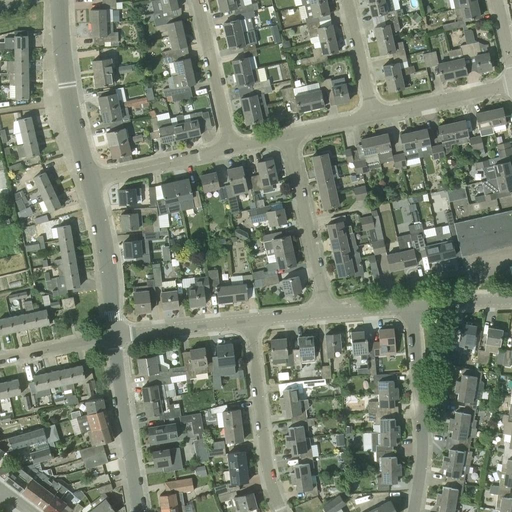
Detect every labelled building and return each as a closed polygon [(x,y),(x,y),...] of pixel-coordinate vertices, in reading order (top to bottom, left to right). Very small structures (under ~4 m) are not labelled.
[(179,8),(176,0),(154,0),(152,1),(154,14),(153,13),(145,15),(147,22),(155,20),(169,17),(175,16),(174,10),(179,8)] [(235,15),(254,10),(252,4),(246,5),(246,6),(245,6),(243,0),(218,0),(221,12),(234,9),(235,15)] [(383,14),(385,20),(397,17),(403,16),(401,9),(394,11),(391,0),(385,0),(369,4),(372,16),(383,14)] [(327,1),(305,6),(307,18),(306,18),(307,25),(319,22),(318,16),(330,13),(327,1)] [(116,3),(102,3),(103,9),(91,10),(91,23),(113,22),(112,9),(117,8),(116,3)] [(444,31),(463,27),(466,26),(465,20),(480,17),(477,4),(461,8),(455,9),(458,21),(451,23),(443,25),(444,31)] [(255,16),(254,10),(235,15),(236,20),(223,23),(226,36),(243,33),(254,30),(251,17),(255,16)] [(418,21),(421,17),(416,13),(413,17),(418,21)] [(169,36),(184,33),(181,20),(170,23),(169,17),(155,20),(156,26),(167,24),(169,36)] [(374,28),(377,41),(392,38),(391,32),(400,30),(397,17),(385,20),(386,25),(374,28)] [(92,37),(104,36),(104,42),(118,42),(118,35),(113,35),(113,22),(91,23),(92,37)] [(321,27),(319,22),(307,25),(311,44),(320,42),(335,38),(332,25),(321,27)] [(492,69),(488,53),(481,55),(478,42),(475,40),(473,31),(471,30),(471,29),(468,30),(467,26),(466,26),(463,27),(466,44),(469,58),(475,57),(479,72),(492,69)] [(163,58),(177,55),(176,49),(187,46),(184,33),(169,36),(172,49),(162,52),(163,58)] [(243,33),(226,36),(229,49),(242,46),(244,52),(256,49),(255,43),(246,45),(243,33)] [(0,48),(15,49),(28,48),(28,36),(15,36),(15,37),(5,38),(5,42),(0,42),(0,48)] [(338,52),(335,38),(320,42),(321,47),(312,49),(314,56),(300,59),(301,65),(302,66),(316,63),(328,60),(327,54),(338,52)] [(392,52),(393,58),(406,55),(403,42),(393,44),(392,38),(377,41),(380,55),(392,52)] [(464,59),(469,58),(466,44),(460,46),(460,48),(463,59),(463,58),(464,59)] [(15,49),(15,61),(28,61),(28,48),(15,49)] [(256,49),(244,52),(245,58),(232,61),(235,74),(251,70),(248,57),(257,55),(256,49)] [(439,65),(439,64),(436,51),(429,53),(432,66),(438,65),(439,65)] [(426,68),(432,66),(429,53),(423,54),(426,68)] [(178,75),(193,71),(190,58),(178,61),(177,55),(163,58),(165,64),(175,62),(178,75)] [(386,79),(402,76),(415,72),(414,65),(400,69),(399,63),(407,61),(407,60),(406,56),(406,55),(393,58),(394,64),(383,66),(386,79)] [(95,74),(113,71),(111,58),(93,61),(95,74)] [(467,74),(464,59),(463,58),(463,59),(450,61),(454,77),(467,74)] [(28,61),(15,61),(7,61),(7,73),(9,73),(28,73),(28,61)] [(450,61),(439,64),(439,65),(438,65),(442,80),(454,77),(450,61)] [(251,70),(235,74),(238,87),(251,84),(252,90),(265,87),(269,86),(270,86),(269,79),(260,81),(257,69),(251,70)] [(113,71),(95,74),(96,87),(115,84),(113,71)] [(193,71),(178,75),(173,76),(175,88),(170,89),(169,87),(163,89),(165,97),(172,96),(191,92),(190,85),(196,84),(193,71)] [(28,73),(9,73),(10,85),(16,85),(28,85),(28,73)] [(402,76),(386,79),(389,92),(405,88),(402,76)] [(325,80),(327,92),(333,90),(336,104),(349,101),(344,78),(331,80),(331,78),(325,80)] [(321,90),(308,93),(312,109),(324,106),(321,93),(327,92),(325,80),(319,81),(321,90)] [(28,85),(16,85),(16,98),(29,98),(28,85)] [(260,108),(257,95),(266,93),(265,87),(252,90),(253,96),(240,98),(243,111),(260,108)] [(299,112),(312,109),(308,93),(295,96),(293,87),(287,88),(290,100),(296,99),(299,112)] [(101,110),(119,106),(123,105),(123,108),(125,108),(131,106),(130,100),(122,102),(122,99),(118,100),(115,88),(103,91),(104,96),(99,97),(101,110)] [(284,101),(290,100),(287,88),(281,89),(284,101)] [(191,92),(172,96),(173,102),(193,97),(191,92)] [(128,116),(125,108),(123,108),(123,105),(119,106),(101,110),(104,123),(122,119),(122,118),(128,116)] [(267,106),(260,108),(243,111),(246,124),(270,119),(267,106)] [(502,108),(489,111),(493,126),(506,123),(503,113),(504,113),(503,109),(502,108)] [(208,111),(202,113),(202,111),(190,114),(191,121),(184,122),(188,137),(201,134),(200,128),(205,126),(204,119),(210,118),(208,111)] [(479,129),(493,126),(489,111),(487,111),(483,111),(483,112),(476,114),(479,129)] [(184,122),(183,114),(176,116),(178,124),(172,125),(175,140),(188,137),(184,122)] [(31,117),(19,120),(12,122),(14,134),(21,132),(34,129),(31,117)] [(158,122),(157,117),(151,119),(154,132),(160,131),(162,143),(175,140),(172,125),(170,119),(158,122)] [(456,145),(470,142),(465,120),(457,122),(457,121),(454,122),(454,123),(452,123),(456,144),(456,145)] [(438,126),(442,141),(442,144),(437,146),(439,158),(445,157),(445,155),(447,154),(449,153),(450,152),(451,150),(452,148),(452,147),(452,145),(456,144),(452,123),(449,124),(449,123),(446,124),(446,125),(438,126)] [(130,137),(131,137),(130,134),(126,135),(124,128),(107,133),(110,145),(131,140),(130,137)] [(37,141),(34,129),(21,132),(24,144),(37,141)] [(418,153),(431,149),(432,154),(433,159),(439,158),(437,146),(431,147),(430,144),(427,129),(419,131),(419,130),(415,131),(413,132),(418,150),(418,153)] [(407,133),(400,135),(404,153),(398,154),(401,166),(407,165),(405,156),(418,153),(418,150),(413,132),(411,132),(407,133)] [(374,136),(379,159),(393,156),(387,134),(380,135),(376,135),(376,136),(374,136)] [(365,162),(379,159),(374,136),(372,137),(372,136),(368,137),(368,138),(361,140),(364,155),(365,159),(359,161),(362,173),(368,172),(365,162)] [(481,136),(475,137),(478,149),(483,148),(481,136)] [(472,150),(478,149),(475,137),(469,138),(472,150)] [(133,145),(132,142),(132,143),(131,140),(110,145),(113,158),(131,154),(129,146),(133,145)] [(37,141),(24,144),(17,146),(19,158),(27,156),(39,154),(37,141)] [(497,145),(498,150),(510,148),(509,142),(497,145)] [(511,154),(510,148),(498,150),(500,157),(511,154)] [(347,163),(353,161),(351,149),(345,150),(347,163)] [(315,170),(330,166),(327,153),(317,155),(313,156),(312,156),(315,170)] [(395,168),(401,166),(398,154),(393,156),(393,160),(395,168)] [(250,176),(254,191),(270,187),(269,184),(277,182),(272,159),(258,163),(260,174),(250,176)] [(0,193),(0,196),(10,194),(9,186),(8,187),(5,169),(4,169),(2,160),(0,160),(0,193)] [(477,168),(490,165),(488,160),(476,162),(477,168)] [(357,174),(362,173),(359,161),(354,162),(356,174),(357,174)] [(509,161),(494,165),(495,170),(485,173),(487,180),(511,174),(511,173),(511,172),(511,171),(511,169),(509,161)] [(9,166),(11,174),(14,173),(13,171),(22,168),(20,163),(9,166)] [(336,165),(330,166),(315,170),(316,177),(317,181),(317,180),(318,183),(333,179),(339,178),(336,165)] [(231,184),(225,186),(228,200),(231,214),(239,212),(235,195),(248,192),(242,166),(227,170),(231,184)] [(201,176),(205,192),(217,188),(221,202),(228,200),(225,186),(219,187),(216,172),(201,176)] [(39,189),(51,184),(45,173),(34,178),(39,189)] [(476,203),(497,198),(496,192),(511,188),(511,174),(487,180),(490,194),(475,197),(476,203)] [(175,181),(179,201),(192,198),(194,208),(202,206),(198,190),(191,192),(188,178),(175,181)] [(319,189),(321,196),(336,192),(333,179),(318,183),(318,185),(318,189),(319,189)] [(181,211),(179,201),(175,181),(161,185),(164,198),(157,200),(157,207),(158,216),(169,214),(181,211)] [(51,184),(39,189),(44,200),(56,195),(51,184)] [(359,187),(362,199),(368,198),(365,186),(360,187),(359,187)] [(449,202),(467,198),(464,186),(446,190),(449,202)] [(157,207),(157,200),(155,187),(149,187),(150,208),(157,207)] [(356,200),(362,199),(359,187),(353,188),(356,200)] [(120,204),(136,203),(135,195),(141,195),(141,188),(119,190),(120,204)] [(339,206),(336,192),(321,196),(324,209),(339,206)] [(56,195),(44,200),(39,203),(43,211),(48,209),(50,212),(61,206),(56,195)] [(20,198),(16,200),(18,206),(28,202),(25,196),(20,198)] [(391,208),(408,206),(407,198),(390,201),(391,208)] [(283,208),(271,211),(270,205),(248,210),(250,218),(258,217),(259,221),(269,219),(270,225),(286,222),(283,208)] [(30,207),(18,212),(20,219),(33,213),(30,207)] [(158,216),(157,207),(150,208),(134,209),(134,213),(142,212),(142,215),(151,214),(151,222),(151,223),(154,223),(154,232),(158,231),(160,231),(158,216)] [(372,216),(375,228),(376,235),(377,241),(380,253),(386,252),(377,210),(371,211),(372,216)] [(511,242),(511,210),(454,223),(457,236),(461,254),(511,242)] [(123,229),(142,227),(143,233),(154,232),(154,223),(151,223),(151,222),(143,223),(142,215),(142,212),(134,213),(121,214),(123,229)] [(457,236),(454,223),(451,212),(446,213),(451,238),(457,236)] [(36,224),(49,220),(47,215),(34,219),(36,224)] [(372,216),(366,217),(369,229),(375,228),(372,216)] [(363,231),(369,229),(366,217),(360,218),(363,231)] [(330,238),(345,234),(353,233),(351,225),(344,227),(342,221),(327,224),(330,238)] [(414,224),(418,245),(424,243),(423,238),(420,223),(414,224)] [(417,264),(413,246),(418,245),(414,224),(408,226),(410,233),(397,237),(400,252),(403,267),(406,267),(410,267),(409,266),(417,264)] [(57,227),(59,240),(72,238),(70,225),(57,227)] [(158,231),(154,232),(143,233),(143,240),(143,241),(146,241),(148,240),(159,239),(159,235),(158,231)] [(289,236),(279,238),(278,232),(263,236),(267,256),(275,254),(293,250),(289,236)] [(348,248),(345,234),(330,238),(333,251),(348,248)] [(43,236),(38,237),(38,235),(24,237),(25,245),(39,243),(44,242),(43,236)] [(179,243),(187,242),(185,235),(177,236),(179,243)] [(423,238),(424,243),(429,262),(436,260),(436,261),(440,260),(440,259),(442,259),(438,243),(436,235),(423,238)] [(61,252),(74,250),(72,238),(59,240),(61,252)] [(141,255),(141,249),(140,240),(124,242),(125,257),(141,255)] [(374,254),(380,253),(377,241),(372,242),(371,242),(374,254)] [(452,241),(438,243),(442,259),(444,258),(444,259),(448,258),(448,257),(455,256),(452,241)] [(39,243),(25,245),(26,251),(45,248),(44,242),(39,243)] [(336,264),(360,259),(357,246),(348,248),(333,251),(336,264)] [(55,265),(57,265),(76,262),(74,250),(61,252),(62,259),(54,260),(55,265)] [(268,271),(286,267),(296,265),(293,250),(275,254),(276,261),(266,264),(268,271)] [(403,267),(400,252),(387,255),(390,270),(398,269),(402,268),(401,268),(403,267)] [(374,255),(368,257),(371,269),(377,267),(374,255)] [(363,274),(360,259),(336,264),(339,277),(341,277),(344,276),(354,274),(354,276),(363,274)] [(76,262),(57,265),(59,277),(65,276),(78,274),(76,262)] [(162,288),(161,289),(164,309),(163,309),(163,310),(179,308),(176,287),(175,280),(162,282),(160,267),(153,268),(154,279),(155,286),(162,285),(162,288)] [(261,279),(265,278),(263,270),(252,273),(252,274),(253,280),(261,279)] [(208,273),(208,279),(210,292),(217,291),(218,303),(233,302),(232,285),(220,286),(219,278),(218,272),(208,273)] [(80,286),(78,274),(65,276),(67,288),(80,286)] [(248,300),(247,288),(255,287),(253,280),(252,274),(243,275),(243,283),(232,285),(233,302),(248,300)] [(277,275),(265,278),(261,279),(262,286),(262,287),(279,283),(277,275)] [(302,291),(298,277),(282,280),(285,295),(302,291)] [(210,292),(208,279),(195,280),(195,278),(181,279),(182,288),(187,288),(188,287),(191,306),(205,305),(204,292),(210,292)] [(156,298),(155,286),(154,279),(151,280),(148,280),(147,280),(147,285),(133,287),(136,313),(151,311),(149,298),(156,298)] [(255,287),(255,288),(262,286),(261,279),(253,280),(255,287)] [(64,309),(70,308),(75,307),(73,297),(62,299),(64,309)] [(25,302),(27,314),(22,315),(25,329),(38,326),(33,307),(32,300),(25,302)] [(50,324),(47,309),(40,311),(39,305),(33,307),(38,326),(50,324)] [(22,315),(10,317),(13,332),(25,329),(22,315)] [(10,317),(0,319),(0,329),(1,334),(13,332),(10,317)] [(458,346),(473,348),(476,326),(462,323),(458,346)] [(488,328),(484,351),(479,350),(477,363),(487,364),(489,352),(498,354),(502,330),(488,328)] [(387,345),(395,344),(393,329),(379,330),(380,342),(373,342),(374,356),(387,355),(387,345)] [(352,350),(360,350),(361,353),(368,353),(367,339),(365,339),(364,331),(351,332),(352,345),(352,350)] [(333,351),(341,350),(340,334),(326,335),(328,358),(334,358),(333,351)] [(302,369),(301,360),(315,358),(313,336),(299,337),(300,349),(293,350),(294,366),(294,370),(302,369)] [(271,340),(273,364),(286,363),(286,367),(294,366),(293,350),(287,350),(286,338),(271,340)] [(228,375),(236,374),(234,364),(232,344),(217,346),(219,362),(213,362),(213,368),(213,370),(213,376),(228,375)] [(511,344),(511,350),(511,349),(511,350),(511,351),(505,349),(502,365),(509,367),(511,356),(511,355),(511,344)] [(190,349),(192,364),(184,365),(185,366),(186,375),(187,379),(191,379),(196,378),(196,373),(208,371),(204,347),(190,349)] [(461,349),(452,348),(449,361),(458,363),(461,349)] [(159,363),(157,363),(156,356),(137,359),(140,376),(161,373),(162,378),(170,377),(186,375),(185,366),(167,368),(167,367),(159,363)] [(70,368),(73,382),(85,380),(82,365),(70,368)] [(323,379),(325,379),(331,379),(330,366),(321,366),(323,379)] [(58,371),(61,385),(73,382),(70,368),(58,371)] [(455,386),(483,391),(484,383),(482,381),(481,381),(482,371),(471,369),(470,376),(462,374),(461,381),(456,381),(455,386)] [(46,373),(49,387),(61,385),(58,371),(46,373)] [(37,390),(49,387),(46,373),(34,376),(37,390)] [(374,394),(379,394),(398,394),(398,388),(394,388),(393,381),(388,381),(388,374),(373,375),(374,387),(374,394)] [(159,385),(157,385),(142,388),(144,401),(168,397),(176,396),(175,389),(174,389),(173,383),(171,383),(170,377),(162,378),(158,379),(159,385)] [(9,396),(21,394),(18,379),(6,382),(9,396)] [(279,398),(280,404),(300,401),(299,393),(303,392),(303,387),(326,385),(325,379),(323,379),(290,382),(291,389),(283,390),(284,398),(279,398)] [(0,383),(0,398),(9,396),(6,382),(0,383)] [(481,398),(483,391),(455,386),(454,392),(459,393),(457,400),(466,401),(465,407),(476,409),(478,399),(479,400),(481,398)] [(54,395),(55,399),(56,404),(65,402),(64,397),(61,398),(60,394),(54,395)] [(368,402),(368,413),(386,413),(386,407),(394,407),(394,399),(398,399),(398,394),(379,394),(380,402),(374,402),(368,402)] [(74,404),(72,395),(64,397),(65,402),(65,405),(74,404)] [(147,416),(159,414),(160,420),(180,417),(181,416),(179,403),(169,405),(168,397),(144,401),(147,416)] [(105,409),(103,398),(86,401),(89,414),(105,409)] [(308,400),(300,401),(280,404),(281,409),(285,409),(287,416),(291,415),(292,421),(307,419),(306,410),(307,409),(309,407),(308,400)] [(240,410),(228,411),(227,404),(215,407),(211,408),(212,413),(223,412),(225,427),(241,425),(240,410)] [(477,420),(474,420),(476,409),(465,407),(459,406),(458,412),(455,412),(454,419),(450,418),(449,424),(475,428),(477,420)] [(82,433),(87,432),(92,430),(110,425),(105,409),(89,414),(81,416),(77,417),(82,433)] [(73,419),(77,417),(81,416),(80,410),(71,412),(73,419)] [(181,416),(180,417),(181,423),(190,422),(192,432),(196,432),(196,437),(202,436),(199,413),(181,416)] [(386,413),(368,413),(368,421),(375,420),(376,425),(380,425),(381,432),(400,432),(399,426),(395,426),(395,419),(386,419),(386,413)] [(314,418),(307,419),(292,421),(292,427),(288,428),(289,435),(285,436),(286,442),(305,438),(305,430),(308,430),(308,426),(314,425),(314,418)] [(151,443),(177,439),(175,424),(149,428),(151,443)] [(470,446),(471,437),(473,437),(475,436),(477,428),(475,428),(449,424),(448,429),(452,430),(451,437),(455,438),(454,444),(470,446)] [(48,443),(54,442),(50,429),(52,428),(51,425),(43,427),(46,439),(47,442),(48,443)] [(87,432),(92,446),(101,443),(114,439),(110,425),(92,430),(87,432)] [(225,427),(227,442),(243,440),(241,425),(225,427)] [(0,457),(5,451),(46,439),(43,427),(20,434),(0,439),(0,457)] [(0,439),(20,434),(19,427),(0,432),(0,439)] [(372,451),(376,451),(393,451),(393,445),(396,444),(395,437),(400,437),(400,432),(381,432),(371,432),(372,451)] [(503,453),(511,453),(511,434),(511,435),(505,434),(504,441),(505,441),(504,449),(498,448),(498,452),(503,453)] [(313,457),(312,445),(310,438),(305,438),(286,442),(287,447),(291,446),(292,454),(300,452),(301,458),(313,457)] [(213,442),(214,449),(225,448),(224,441),(213,442)] [(36,446),(35,446),(37,451),(49,447),(48,443),(47,442),(36,446)] [(54,442),(48,443),(50,451),(56,450),(54,442)] [(101,443),(92,446),(79,450),(82,459),(83,459),(104,452),(101,443)] [(443,461),(462,465),(463,456),(468,457),(470,446),(454,444),(453,450),(449,449),(448,454),(447,454),(445,455),(445,456),(444,456),(443,461)] [(49,447),(37,451),(30,453),(34,464),(52,458),(49,447)] [(180,447),(168,449),(153,452),(155,467),(168,465),(169,471),(184,468),(182,460),(180,447)] [(208,456),(212,456),(225,455),(225,448),(214,449),(207,450),(208,456)] [(381,462),(382,470),(401,469),(401,464),(396,464),(396,457),(393,457),(393,451),(376,451),(377,462),(381,462)] [(105,452),(104,452),(83,459),(86,469),(108,462),(105,452)] [(245,452),(228,454),(230,469),(246,467),(245,452)] [(511,453),(503,453),(502,464),(507,464),(506,472),(511,473),(511,453)] [(314,468),(313,457),(301,458),(302,464),(294,465),(295,473),(290,473),(291,479),(311,476),(310,468),(314,468)] [(452,482),(463,484),(465,472),(461,471),(462,465),(443,461),(442,467),(446,468),(445,475),(447,475),(446,481),(452,482)] [(32,478),(37,470),(38,470),(36,468),(35,468),(34,464),(13,471),(0,474),(0,475),(21,492),(32,478)] [(0,474),(13,471),(11,465),(0,468),(0,474)] [(198,475),(201,474),(201,477),(207,476),(205,466),(197,468),(198,475)] [(240,490),(238,483),(248,482),(246,467),(230,469),(231,483),(227,484),(214,487),(217,496),(236,491),(240,490)] [(401,469),(382,470),(382,477),(377,477),(378,490),(389,489),(389,483),(397,483),(397,475),(401,475),(401,469)] [(46,474),(43,472),(42,473),(37,470),(32,478),(21,492),(29,497),(46,474)] [(494,486),(493,490),(510,492),(510,486),(511,486),(511,473),(506,472),(497,471),(500,479),(499,486),(494,486)] [(49,480),(51,478),(46,474),(29,497),(36,503),(54,480),(52,482),(49,480)] [(311,483),(311,476),(291,479),(292,484),(296,484),(297,491),(306,490),(306,497),(318,495),(317,483),(311,483)] [(192,478),(172,481),(173,488),(167,489),(168,494),(160,495),(161,502),(160,503),(161,506),(162,507),(162,508),(181,505),(184,504),(182,493),(194,491),(192,478)] [(44,509),(62,485),(58,482),(57,483),(54,480),(36,503),(44,509)] [(437,499),(456,502),(457,494),(462,495),(463,484),(452,482),(451,488),(443,487),(442,494),(437,493),(437,499)] [(98,488),(100,494),(105,493),(113,490),(111,484),(107,485),(100,487),(98,488)] [(67,489),(62,485),(44,509),(47,511),(71,511),(72,511),(64,506),(67,502),(61,498),(67,489)] [(501,502),(500,510),(511,511),(511,498),(509,498),(510,492),(493,490),(493,494),(498,494),(497,502),(501,502)] [(237,511),(238,511),(257,507),(253,493),(238,497),(236,491),(217,496),(219,502),(234,498),(237,511)] [(326,511),(356,511),(350,500),(346,503),(340,495),(324,507),(326,511)] [(112,507),(105,499),(93,509),(95,511),(115,511),(112,507)] [(458,511),(459,510),(455,509),(456,502),(437,499),(436,504),(440,505),(438,511),(458,511)] [(369,511),(394,511),(389,502),(369,511)]
